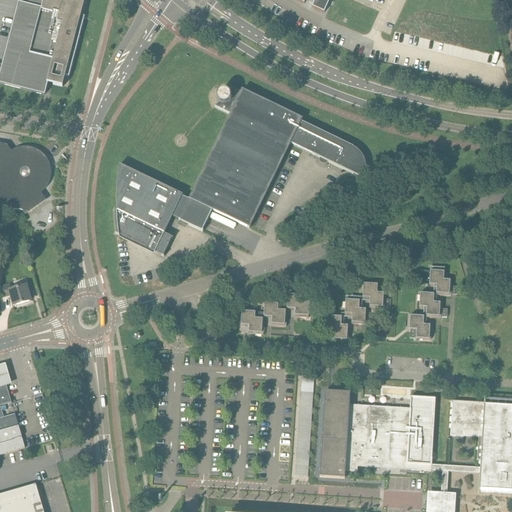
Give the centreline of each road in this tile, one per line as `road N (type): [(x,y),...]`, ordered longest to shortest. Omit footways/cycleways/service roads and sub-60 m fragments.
road 1 (unclassified): [(107,315),(508,198)]
road 2 (secondary): [(176,1),(270,64),(326,90),(410,118),(511,135)]
road 3 (secondary): [(511,116),(346,77),(206,0)]
road 4 (secondary): [(112,511),(91,337)]
road 5 (secondary): [(88,301),(80,187),(90,134)]
road 6 (secondary): [(90,134),(176,1)]
road 7 (secondary): [(153,0),(108,73),(90,134)]
